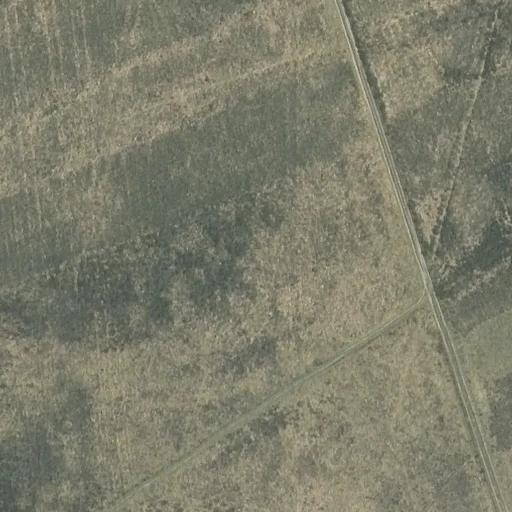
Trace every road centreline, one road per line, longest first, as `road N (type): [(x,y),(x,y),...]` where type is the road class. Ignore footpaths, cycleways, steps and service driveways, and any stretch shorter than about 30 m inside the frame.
road 1 (track): [(431,300),(335,0)]
road 2 (track): [(503,511),(431,300)]
